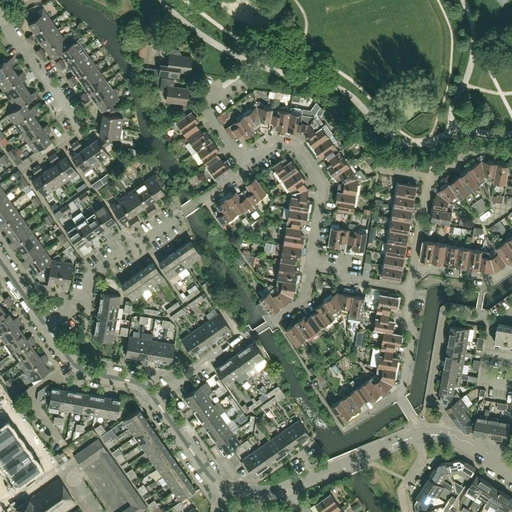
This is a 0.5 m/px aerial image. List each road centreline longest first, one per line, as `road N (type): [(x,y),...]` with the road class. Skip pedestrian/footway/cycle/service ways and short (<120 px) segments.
road 1 (residential): [(45,327),(74,306),(91,273),(183,211)]
road 2 (residential): [(77,123),(0,16)]
road 3 (residential): [(310,265),(323,184),(296,146)]
road 4 (unknown): [(0,508),(65,470),(94,511)]
